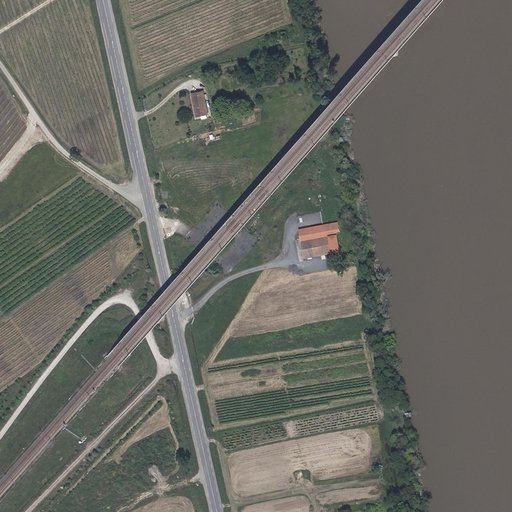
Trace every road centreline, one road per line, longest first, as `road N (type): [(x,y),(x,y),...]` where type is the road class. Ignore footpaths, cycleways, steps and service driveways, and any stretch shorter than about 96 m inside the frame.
road 1 (tertiary): [(216,511),(145,193)]
road 2 (unclassified): [(145,193),(125,194),(56,148),(0,69)]
road 3 (tertiary): [(145,193),(103,0)]
road 4 (track): [(175,324),(240,274),(289,261)]
